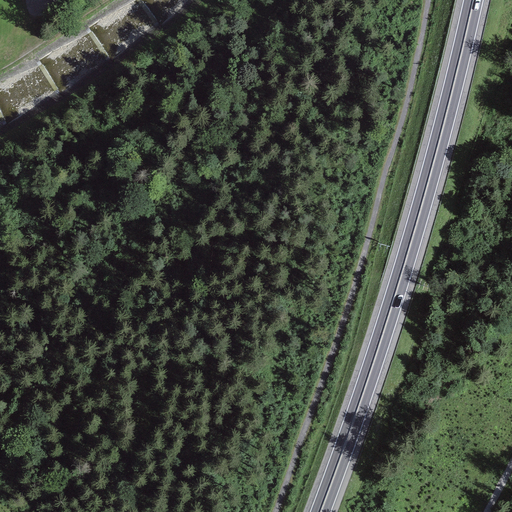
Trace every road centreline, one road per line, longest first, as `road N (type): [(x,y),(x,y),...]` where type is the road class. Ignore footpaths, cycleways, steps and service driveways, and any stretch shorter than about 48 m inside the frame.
road 1 (trunk): [(325,511),(420,228),(478,0)]
road 2 (trunk): [(467,0),(432,150),(315,511)]
road 3 (track): [(280,511),(369,240),(427,0)]
